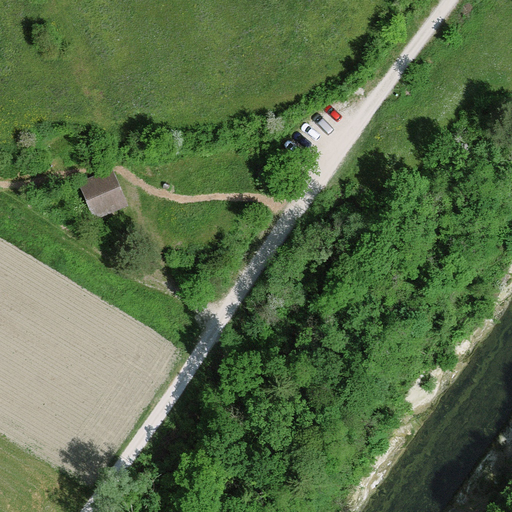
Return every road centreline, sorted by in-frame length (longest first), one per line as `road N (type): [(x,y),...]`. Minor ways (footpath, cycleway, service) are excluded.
road 1 (track): [(88,511),(451,0)]
road 2 (track): [(223,318),(0,191)]
